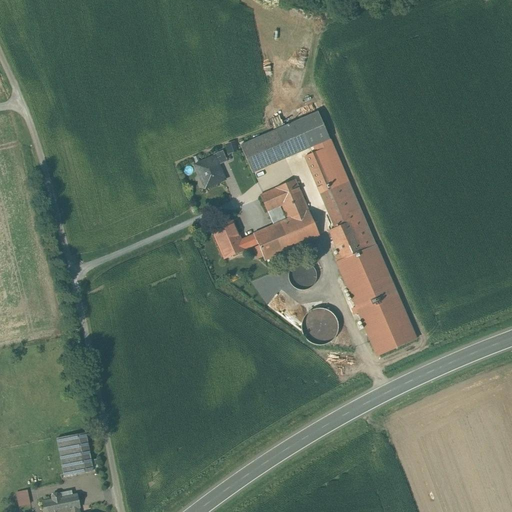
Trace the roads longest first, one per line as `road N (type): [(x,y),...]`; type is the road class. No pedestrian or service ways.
road 1 (unclassified): [(0,53),(34,130),(75,271),(120,511)]
road 2 (secondary): [(511,340),(382,396),(270,459),(201,511)]
